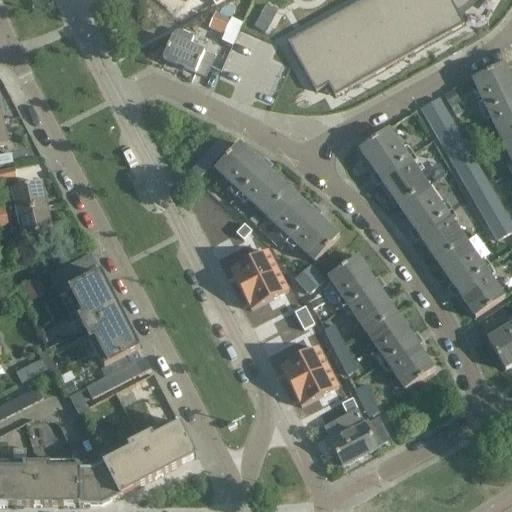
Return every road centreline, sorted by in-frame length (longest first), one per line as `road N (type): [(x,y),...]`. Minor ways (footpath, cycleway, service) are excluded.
road 1 (residential): [(10,48),(237,499)]
road 2 (residential): [(272,406),(113,102)]
road 3 (residential): [(490,412),(408,270),(308,160)]
road 4 (residential): [(308,160),(511,36)]
road 5 (residential): [(113,102),(154,84),(308,160)]
road 6 (residential): [(376,476),(490,412)]
